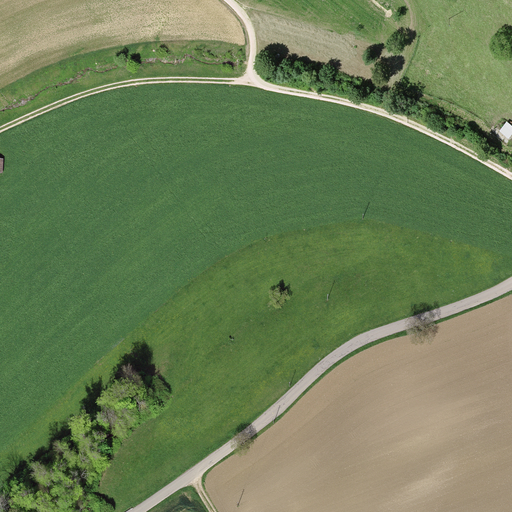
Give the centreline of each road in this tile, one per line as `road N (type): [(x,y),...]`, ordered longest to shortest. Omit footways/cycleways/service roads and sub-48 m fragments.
road 1 (unclassified): [(511,284),(353,344),(270,417),(134,511)]
road 2 (track): [(511,176),(380,111),(254,80),(252,25),(230,0)]
road 3 (track): [(254,80),(110,89),(0,133)]
